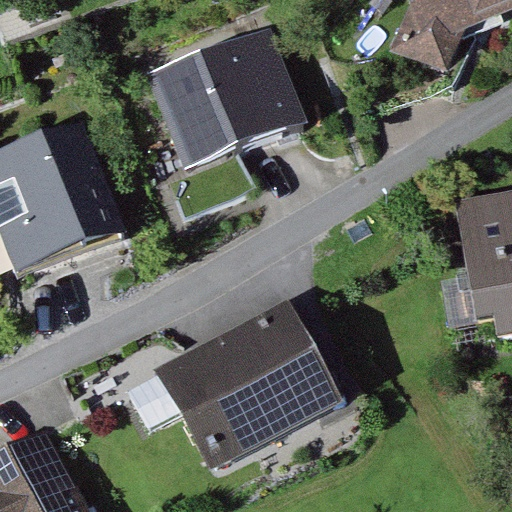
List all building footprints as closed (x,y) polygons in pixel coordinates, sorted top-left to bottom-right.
[(511,0),(411,0),(432,50),(511,16),(511,0)] [(147,78),(183,176),(303,133),(267,35),(147,78)] [(75,124),(0,155),(0,205),(32,282),(125,243),(75,124)] [(479,344),(511,337),(511,193),(454,204),(479,344)] [(289,306),(159,376),(216,483),(346,413),(289,306)] [(0,456),(0,509),(1,511),(88,511),(50,433),(0,456)]
